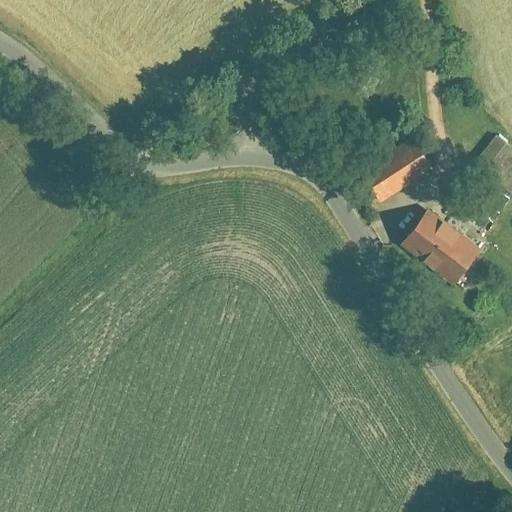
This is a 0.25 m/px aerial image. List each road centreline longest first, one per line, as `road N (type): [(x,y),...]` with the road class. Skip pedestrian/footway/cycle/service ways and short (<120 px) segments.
road 1 (residential): [(239,161),(297,169),(336,200),(511,473)]
road 2 (residential): [(0,44),(144,165),(239,161)]
road 3 (residential): [(358,0),(266,69),(249,101),(239,161)]
